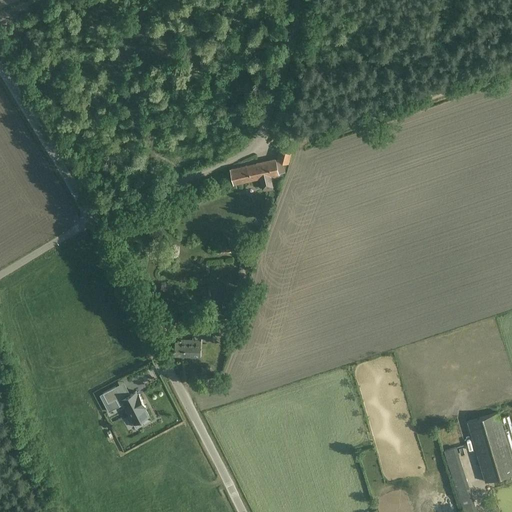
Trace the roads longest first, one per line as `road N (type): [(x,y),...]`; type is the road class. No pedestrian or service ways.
road 1 (unclassified): [(91,219),(256,149),(293,43),(297,0)]
road 2 (unclassified): [(242,511),(91,219)]
road 3 (track): [(511,69),(313,138),(256,149)]
road 4 (unclassified): [(91,219),(0,65)]
